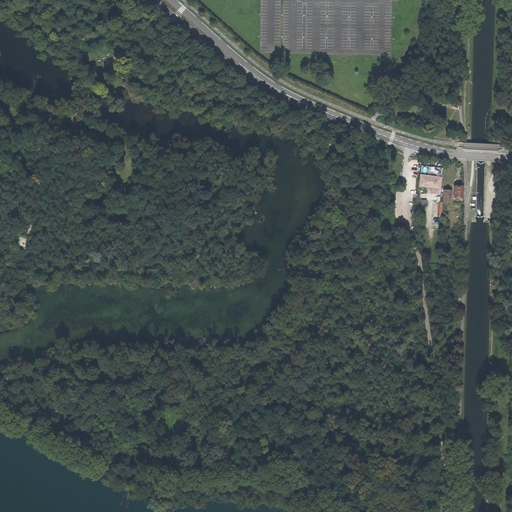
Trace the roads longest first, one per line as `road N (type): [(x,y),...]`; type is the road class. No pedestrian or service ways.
road 1 (tertiary): [(154,0),(259,83),(287,95)]
road 2 (track): [(508,157),(500,0)]
road 3 (tertiary): [(287,95),(170,0)]
road 4 (tertiary): [(287,95),(406,143)]
